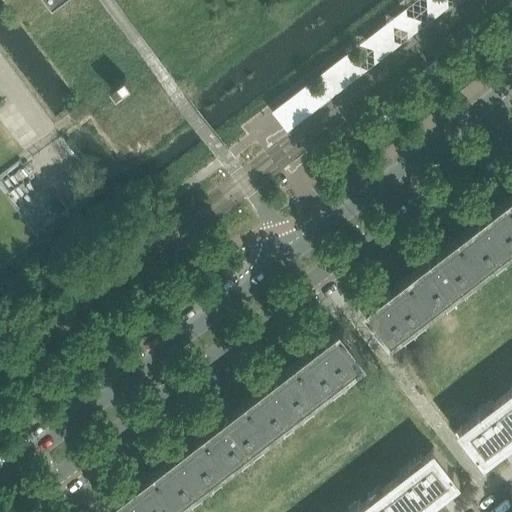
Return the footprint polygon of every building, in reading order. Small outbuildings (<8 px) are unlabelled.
[(484,265),(511,243),(511,198),(510,196),(490,211),(489,210),(479,218),(480,219),(460,234),(484,265)] [(434,304),(484,265),(460,234),(440,250),(439,248),(438,249),(429,256),(430,258),(410,273),(434,304)] [(393,335),(434,304),(410,273),(390,288),(389,287),(388,287),(379,295),(380,296),(369,304),(368,304),(367,305),(369,309),(372,314),(373,313),(391,338),(393,336),(393,335)] [(365,358),(340,326),(338,327),(338,328),(328,336),(327,334),(317,342),(318,344),(298,359),(322,390),(331,383),(362,359),(363,359),(365,358)] [(301,406),(322,390),(298,359),(278,374),(277,373),(267,381),(268,382),(248,398),(272,428),(301,406)] [(511,388),(502,396),(511,409),(511,388)] [(511,437),(511,409),(502,396),(463,426),(462,425),(460,427),(461,428),(478,450),(485,459),(487,458),(486,457),(497,449),(498,450),(508,442),(507,441),(511,437)] [(226,464),(272,428),(248,398),(228,413),(227,412),(222,416),(217,419),(218,421),(202,433),(226,464)] [(478,450),(461,428),(456,431),(473,453),(478,450)] [(179,500),(226,464),(202,433),(186,445),(185,444),(175,452),(176,453),(156,469),(179,500)] [(459,480),(434,448),(433,447),(432,449),(432,450),(392,480),(416,511),(435,497),(436,498),(447,490),(446,489),(456,481),(457,481),(459,480)] [(163,511),(179,500),(156,469),(136,484),(135,483),(125,490),(126,492),(115,500),(114,499),(113,501),(121,511),(163,511)] [(415,511),(416,511),(392,480),(350,511),(415,511)]
